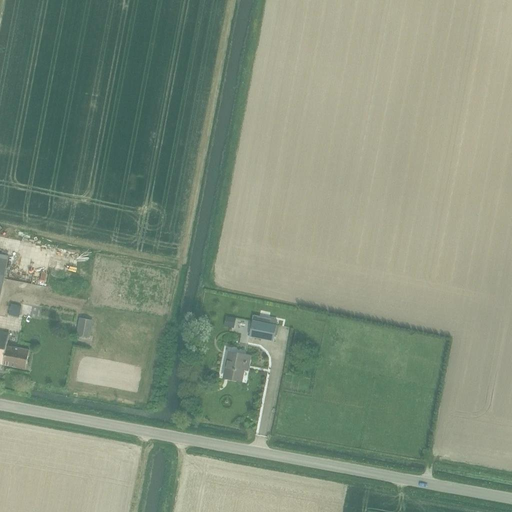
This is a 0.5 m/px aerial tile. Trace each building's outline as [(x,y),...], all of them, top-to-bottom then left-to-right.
[(0,253),(0,306),(9,255),(0,253)] [(274,342),(277,325),(278,320),(254,315),(249,336),(274,342)] [(224,327),(234,328),(236,318),(226,317),(224,327)] [(80,318),(76,335),(90,338),(93,321),(80,318)] [(0,364),(26,369),(30,350),(7,346),(9,334),(0,332),(0,364)] [(247,365),(248,359),(239,357),(239,356),(230,354),(225,377),(240,381),(244,365),(247,365)]
